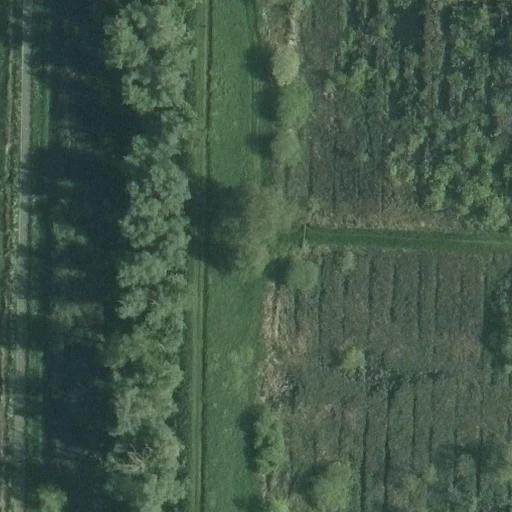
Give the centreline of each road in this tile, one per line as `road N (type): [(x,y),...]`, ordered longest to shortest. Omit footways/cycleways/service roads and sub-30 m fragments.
road 1 (track): [(199,511),(204,0)]
road 2 (track): [(511,235),(277,230),(254,0)]
